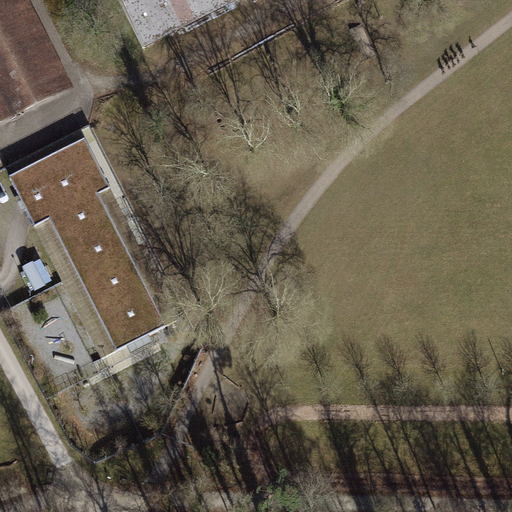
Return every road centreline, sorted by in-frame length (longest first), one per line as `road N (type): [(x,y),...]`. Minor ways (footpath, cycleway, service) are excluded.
road 1 (track): [(511,505),(161,488),(67,473),(0,508)]
road 2 (unclassified): [(67,473),(0,350)]
